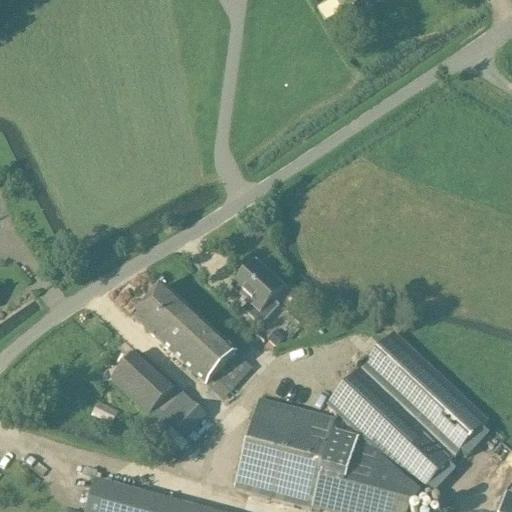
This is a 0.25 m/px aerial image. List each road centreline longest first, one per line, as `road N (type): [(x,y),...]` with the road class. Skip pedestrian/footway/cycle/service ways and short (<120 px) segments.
road 1 (unclassified): [(511,27),(281,181),(67,307),(0,366)]
road 2 (track): [(0,427),(288,511)]
